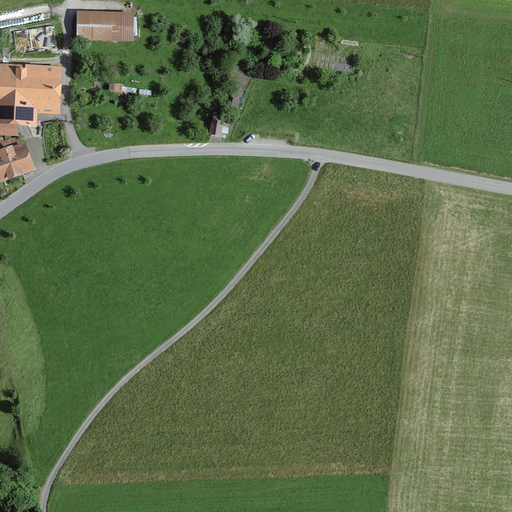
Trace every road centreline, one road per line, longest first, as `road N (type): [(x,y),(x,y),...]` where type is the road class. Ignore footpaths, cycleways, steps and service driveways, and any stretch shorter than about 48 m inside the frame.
road 1 (unclassified): [(319,155),(251,258),(91,415),(56,461),(41,511)]
road 2 (unclassified): [(319,155),(120,148),(76,157),(0,206)]
road 3 (unclassified): [(511,190),(319,155)]
